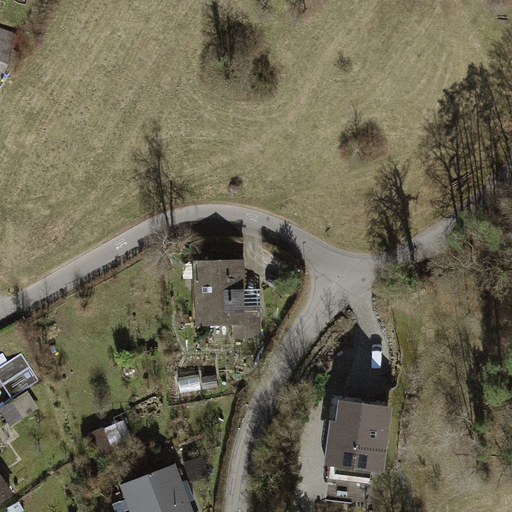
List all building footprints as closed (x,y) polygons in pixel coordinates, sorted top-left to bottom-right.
[(17,39),(0,32),(0,74),(4,76),(17,39)] [(255,261),(192,265),(196,330),(236,328),(237,341),(260,339),(255,261)] [(24,355),(1,371),(15,392),(38,376),(24,355)] [(390,413),(337,407),(329,476),(382,482),(390,413)] [(190,511),(176,472),(129,488),(137,511),(190,511)] [(0,480),(0,499),(9,494),(0,480)]
